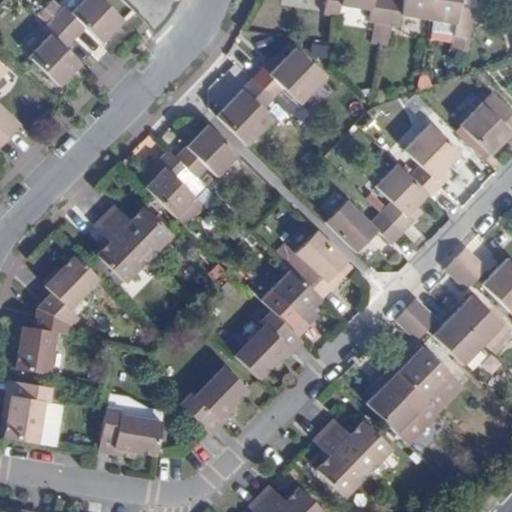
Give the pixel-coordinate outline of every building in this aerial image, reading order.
[(63,5),(52,16),(73,37),(84,26),(101,43),(123,21),(101,0),(83,0),(70,13),(63,5)] [(340,6),(340,0),(326,0),(324,14),(338,16),(340,6)] [(384,21),(387,0),(340,0),(340,6),(371,11),(369,18),(384,21)] [(428,20),(431,0),(387,0),(384,21),(399,23),(400,15),(428,20)] [(472,19),(474,6),(459,3),(459,0),(431,0),(428,20),(431,20),(427,40),(452,44),(452,48),(467,50),(472,19)] [(73,37),(52,16),(42,27),(50,34),(28,57),(59,86),(80,64),(63,47),(73,37)] [(262,68),(251,79),(272,100),(283,89),(299,105),(325,79),(295,49),(269,75),(262,68)] [(241,90),(215,116),(246,146),(271,120),(262,110),(272,100),(251,79),(241,90)] [(501,124),(511,112),(491,92),(459,125),(490,155),(511,133),(501,124)] [(0,130),(8,138),(20,127),(0,107),(0,130)] [(425,192),(427,195),(438,184),(431,178),(457,151),(426,121),(400,148),(416,163),(405,174),(425,192)] [(238,155),(207,125),(185,147),(175,157),(189,171),(196,178),(206,167),(216,177),(238,155)] [(189,171),(175,157),(168,151),(157,162),(164,168),(155,178),(153,180),(145,188),(187,229),(207,209),(179,182),(189,171)] [(164,168),(157,162),(146,173),(153,180),(155,178),(164,168)] [(388,200),(378,211),(399,231),(409,221),(403,214),(414,203),(425,192),(405,174),(394,162),(372,184),(388,200)] [(179,182),(207,209),(217,199),(196,178),(189,171),(179,182)] [(345,199),(323,222),(354,252),(375,230),(388,242),(399,231),(378,211),(367,222),(345,199)] [(421,209),(414,203),(403,214),(409,221),(421,209)] [(130,221),(114,205),(103,216),(147,258),(170,234),(143,207),(130,221)] [(123,282),(147,258),(103,216),(93,227),(109,242),(96,256),(123,282)] [(346,261),(315,230),(293,253),(285,245),(275,255),(289,269),(320,299),(331,288),(325,283),(346,261)] [(485,268),(464,248),(454,258),(475,279),(485,268)] [(68,309),(98,279),(74,256),(59,271),(46,284),(44,286),(51,293),(37,308),(74,327),(79,317),(68,309)] [(475,279),(454,258),(443,269),(447,273),(464,290),(475,279)] [(480,284),(511,314),(511,313),(511,263),(506,258),(480,284)] [(46,284),(59,271),(56,267),(50,273),(43,280),(46,284)] [(300,319),(320,299),(289,269),(270,289),(286,305),(275,316),(296,336),(307,326),(300,319)] [(470,295),(451,315),(481,346),(490,355),(510,335),(470,295)] [(418,302),(415,298),(404,309),(425,329),(435,319),(418,302)] [(37,308),(33,328),(22,326),(21,330),(18,348),(15,368),(47,373),(54,332),(70,336),(74,327),(37,308)] [(414,340),(425,329),(404,309),(394,319),(397,323),(414,340)] [(298,338),(296,336),(275,316),(271,311),(260,323),(263,326),(234,356),(257,379),(282,353),(298,338)] [(481,346),(451,315),(431,335),(461,365),(481,346)] [(13,347),(18,348),(21,330),(16,329),(15,337),(13,347)] [(414,340),(421,347),(452,377),(462,366),(461,365),(431,335),(425,329),(414,340)] [(390,368),(395,373),(421,347),(414,340),(388,366),(390,368)] [(411,388),(426,403),(452,377),(421,347),(395,373),(411,388)] [(219,419),(247,390),(223,367),(194,397),(190,393),(179,405),(207,431),(219,419)] [(395,373),(390,368),(379,378),(384,383),(364,403),(395,433),(406,444),(436,413),(426,403),(411,388),(395,373)] [(452,377),(426,403),(436,413),(462,387),(452,377)] [(2,416),(7,417),(13,381),(7,380),(5,398),(2,416)] [(3,438),(36,444),(43,402),(47,403),(50,387),(13,381),(7,417),(7,418),(3,438)] [(47,403),(43,402),(36,444),(57,447),(64,405),(47,403)] [(146,454),(155,455),(161,422),(119,415),(120,411),(105,408),(98,446),(135,452),(146,454)] [(349,435),(333,419),(328,425),(323,430),(366,472),(380,458),(389,448),(362,422),(349,435)] [(342,496),(366,472),(323,430),(317,435),(312,441),(328,456),(315,470),(342,496)] [(380,458),(366,472),(375,481),(389,467),(380,458)] [(284,501),(268,486),(264,490),(258,497),(273,511),(322,511),(298,488),(284,501)] [(273,511),(258,497),(252,503),(248,507),(252,511),(273,511)]
